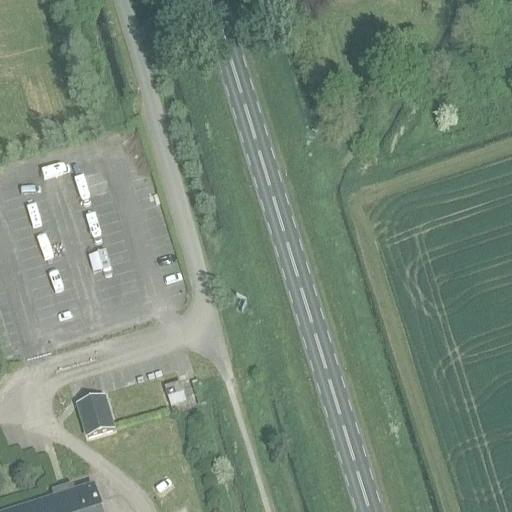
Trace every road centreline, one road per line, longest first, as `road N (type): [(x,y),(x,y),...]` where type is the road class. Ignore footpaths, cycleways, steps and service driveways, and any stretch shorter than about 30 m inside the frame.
road 1 (primary): [(369,511),(210,0)]
road 2 (unclassified): [(117,0),(234,404)]
